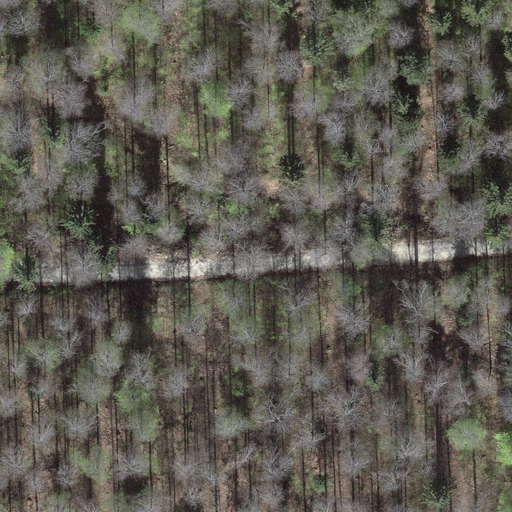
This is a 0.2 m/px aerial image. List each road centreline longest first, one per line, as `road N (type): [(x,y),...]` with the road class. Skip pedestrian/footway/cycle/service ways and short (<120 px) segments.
road 1 (track): [(0,77),(42,89),(163,157),(207,171),(511,230)]
road 2 (track): [(511,247),(199,274),(0,274)]
